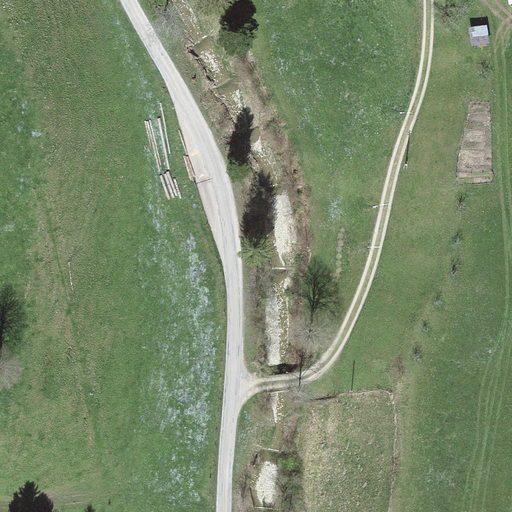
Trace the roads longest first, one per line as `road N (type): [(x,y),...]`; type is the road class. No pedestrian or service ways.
road 1 (unclassified): [(130,0),(207,151),(229,220),(235,293),(224,511)]
road 2 (track): [(232,381),(293,384),(318,370),(347,326),(378,241),(423,61),(424,0)]
